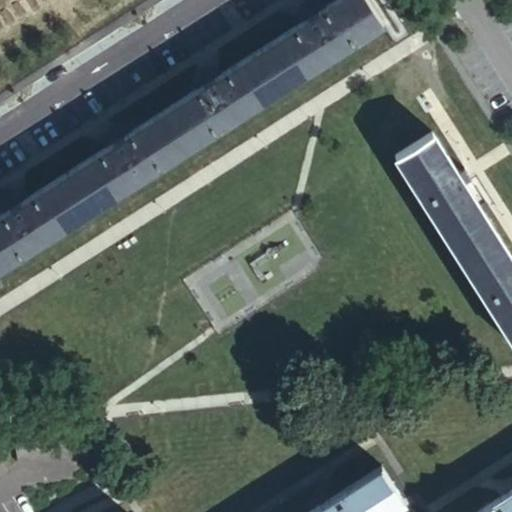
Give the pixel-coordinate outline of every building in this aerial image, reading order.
[(0,265),(380,20),(366,0),(331,0),(0,214),(0,265)] [(511,259),(430,132),(395,155),(511,337),(511,259)] [(69,427),(12,433),(15,462),(71,457),(69,427)] [(377,511),(401,497),(381,466),(309,511),(377,511)] [(511,511),(511,489),(476,511),(511,511)]
